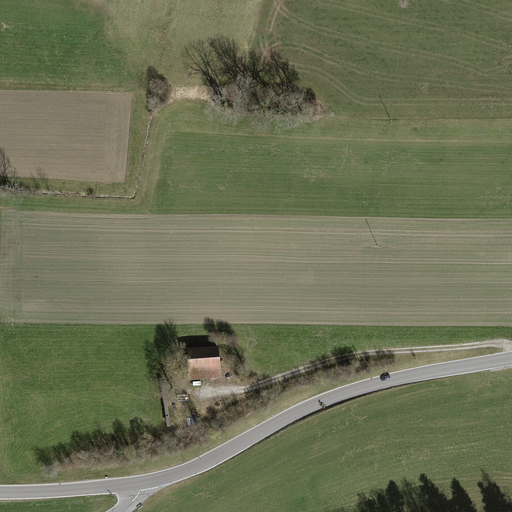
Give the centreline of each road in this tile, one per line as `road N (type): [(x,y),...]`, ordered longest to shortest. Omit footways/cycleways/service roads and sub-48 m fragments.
road 1 (tertiary): [(511,357),(334,395),(203,463),(148,482)]
road 2 (track): [(511,347),(349,355),(245,390),(207,388)]
road 3 (tertiary): [(0,492),(148,482)]
